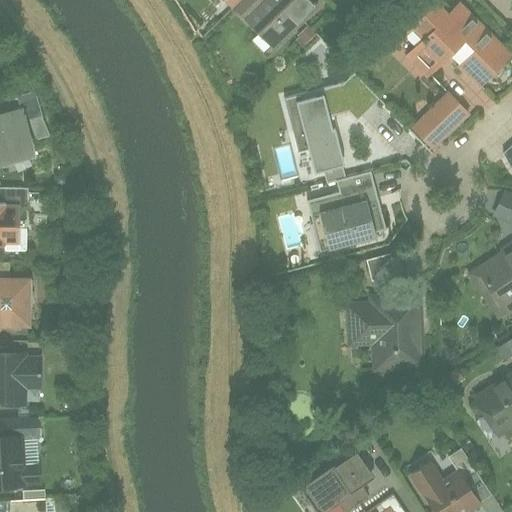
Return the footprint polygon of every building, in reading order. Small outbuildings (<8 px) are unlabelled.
[(223,0),(234,12),(247,0),(223,0)] [(320,10),(310,0),(247,0),(234,12),(273,53),(320,10)] [(451,60),(483,91),(511,61),(511,56),(462,8),(450,20),(440,10),(406,43),(416,53),(408,61),(429,82),(451,60)] [(333,136),(324,100),(322,94),(285,103),(298,156),(306,154),(313,181),(348,173),(338,135),(333,136)] [(411,131),(433,154),(471,119),(450,96),(411,131)] [(0,154),(37,143),(24,100),(0,107),(0,154)] [(511,151),(501,163),(511,174),(511,151)] [(386,233),(371,176),(337,185),(341,198),(308,206),(322,256),(375,242),(373,237),(386,233)] [(511,193),(501,188),(488,215),(510,225),(511,220),(511,193)] [(0,242),(21,241),(19,203),(0,204),(0,242)] [(511,313),(511,245),(468,275),(500,322),(511,313)] [(0,325),(27,324),(25,276),(0,277),(0,325)] [(372,376),(426,372),(420,290),(368,294),(368,305),(347,306),(350,351),(370,350),(372,376)] [(0,399),(45,399),(44,351),(0,351),(0,399)] [(436,390),(459,378),(454,368),(431,380),(436,390)] [(511,431),(511,375),(472,401),(497,441),(511,431)] [(15,435),(0,436),(0,486),(17,486),(15,435)] [(340,511),(375,489),(357,462),(306,497),(316,511),(340,511)] [(409,478),(431,511),(475,511),(482,508),(459,473),(444,482),(432,463),(409,478)] [(19,489),(19,498),(42,498),(42,489),(19,489)]
